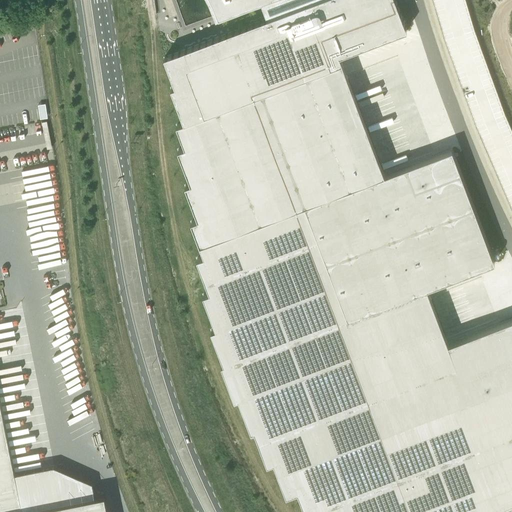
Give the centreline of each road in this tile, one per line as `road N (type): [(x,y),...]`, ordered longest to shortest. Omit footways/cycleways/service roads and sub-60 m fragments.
road 1 (primary): [(77,0),(133,336),(201,511)]
road 2 (primary): [(218,511),(153,333),(99,0)]
road 3 (track): [(37,0),(125,471),(144,511)]
road 4 (unknown): [(80,511),(0,235)]
road 5 (unclassified): [(415,0),(450,102),(511,232)]
